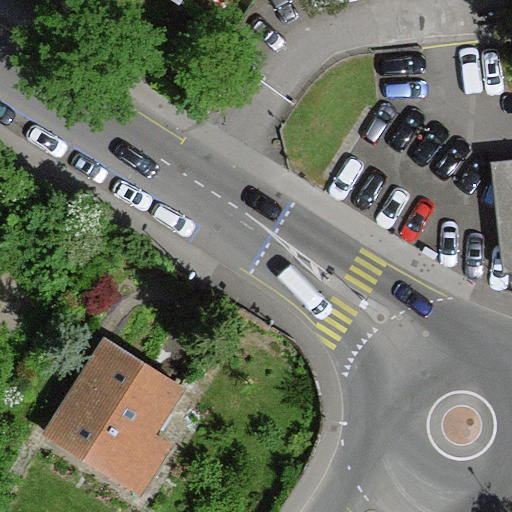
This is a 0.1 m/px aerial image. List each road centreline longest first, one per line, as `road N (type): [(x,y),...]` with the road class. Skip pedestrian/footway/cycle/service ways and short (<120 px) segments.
road 1 (tertiary): [(0,55),(272,232)]
road 2 (tertiary): [(477,341),(364,270),(272,232)]
road 3 (tertiary): [(272,232),(356,349),(370,425)]
road 4 (secondary): [(477,341),(420,350),(397,367),(370,425)]
